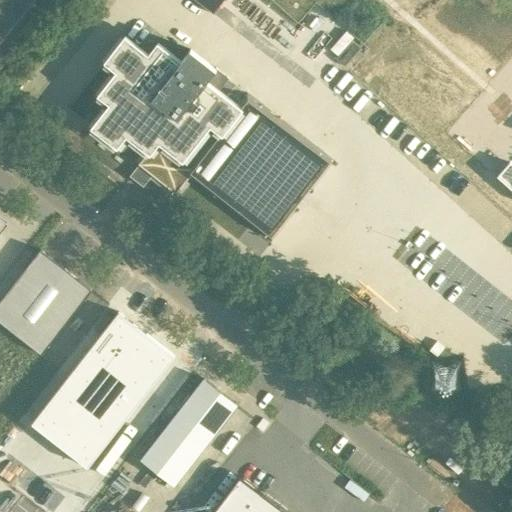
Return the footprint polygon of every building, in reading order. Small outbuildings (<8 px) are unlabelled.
[(0,0),(0,42),(33,0),(0,0)] [(196,0),(196,1),(213,14),(223,0),(196,0)] [(463,0),(437,0),(330,126),(393,178),(418,148),(434,162),(499,85),(485,73),(511,41),(463,0)] [(218,90),(232,70),(220,61),(214,69),(189,49),(179,62),(156,43),(147,55),(124,37),(104,62),(116,71),(98,94),(109,104),(91,127),(117,147),(126,136),(147,152),(138,164),(176,194),(203,158),(215,168),(253,118),(218,90)] [(360,48),(352,41),(336,59),(344,67),(360,48)] [(511,158),(497,176),(511,189),(511,158)] [(415,197),(373,242),(418,285),(461,240),(415,197)] [(92,290),(40,249),(0,300),(0,321),(41,354),(92,290)] [(175,356),(118,311),(31,423),(87,467),(175,356)] [(203,378),(140,459),(174,485),(237,404),(203,378)] [(212,511),(287,511),(239,476),(212,511)]
